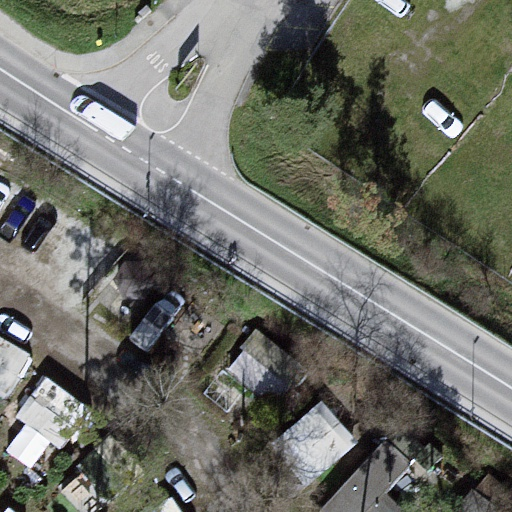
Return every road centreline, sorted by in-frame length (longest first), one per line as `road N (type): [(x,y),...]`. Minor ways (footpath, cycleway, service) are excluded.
road 1 (unclassified): [(171,177),(511,388)]
road 2 (unclassified): [(217,33),(166,40),(89,126)]
road 3 (unclassified): [(171,177),(222,72),(217,33)]
